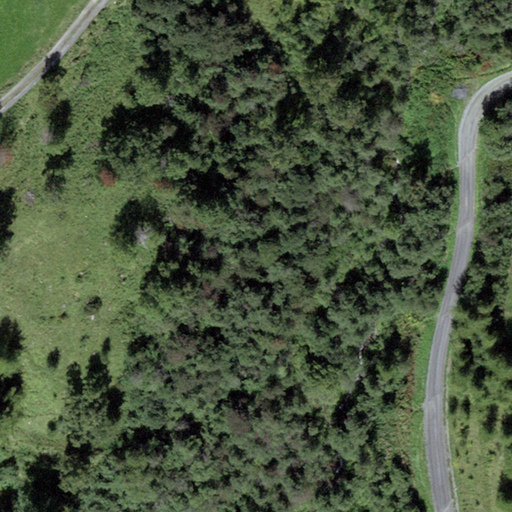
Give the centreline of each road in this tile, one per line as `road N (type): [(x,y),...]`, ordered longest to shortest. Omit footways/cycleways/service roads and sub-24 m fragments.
road 1 (track): [(446,511),(436,371),(466,232),(466,126),(475,102),(511,76)]
road 2 (track): [(0,104),(98,0)]
